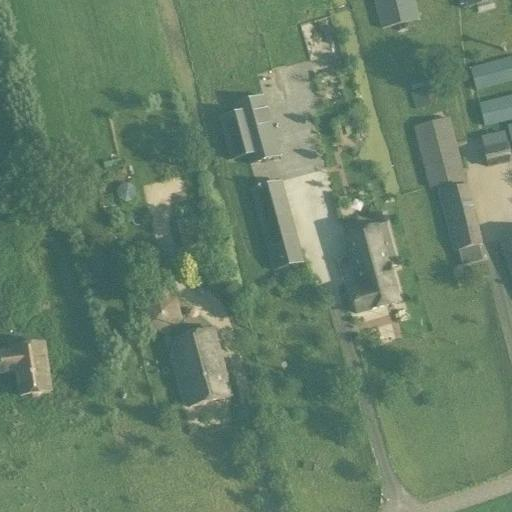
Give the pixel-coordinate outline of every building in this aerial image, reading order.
[(375,0),(382,29),(419,20),(413,0),(375,0)] [(459,0),(462,9),(497,0),(459,0)] [(476,91),(511,81),(511,58),(470,69),(476,91)] [(421,81),(410,84),(413,92),(423,89),(421,81)] [(235,115),(220,119),(231,161),(242,158),(246,157),(248,166),(279,158),(263,98),(232,106),(235,115)] [(484,127),(511,119),(511,98),(479,106),(484,127)] [(454,253),(482,246),(448,120),(414,129),(430,188),(437,187),(454,253)] [(488,168),(511,162),(504,135),(481,140),(488,168)] [(281,182),(250,191),(273,273),(304,265),(281,182)] [(189,219),(176,223),(187,263),(212,256),(201,216),(189,219)] [(385,225),(344,236),(358,288),(350,291),(356,315),(399,303),(390,269),(396,267),(385,225)] [(511,240),(501,245),(511,276),(511,240)] [(189,409),(230,398),(212,332),(171,343),(189,409)] [(32,403),(38,402),(40,398),(50,397),(42,348),(12,353),(13,357),(0,358),(0,378),(16,376),(20,402),(30,400),(32,403)]
